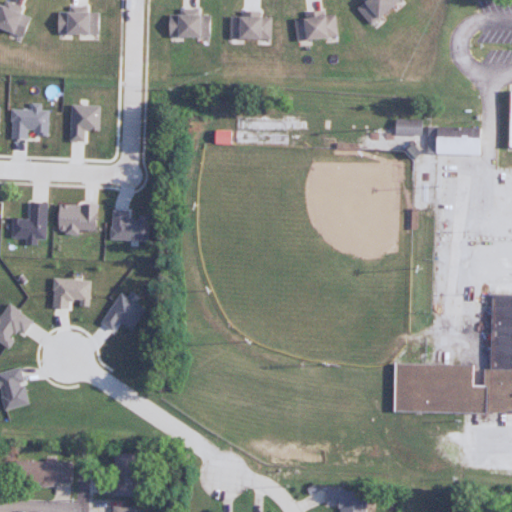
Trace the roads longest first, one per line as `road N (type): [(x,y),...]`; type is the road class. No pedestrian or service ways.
road 1 (residential): [(133,0),(127,176),(0,169)]
road 2 (residential): [(222,475),(204,453),(63,357)]
